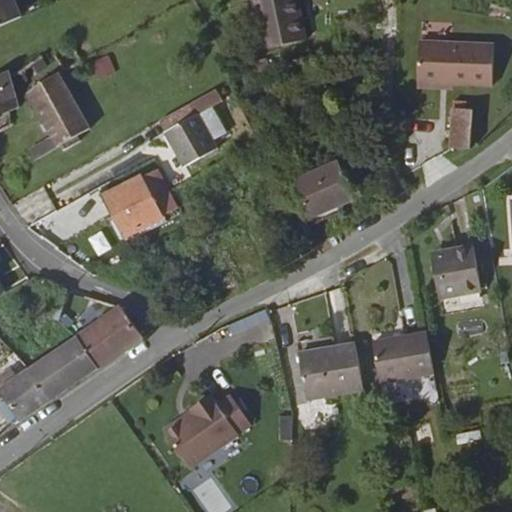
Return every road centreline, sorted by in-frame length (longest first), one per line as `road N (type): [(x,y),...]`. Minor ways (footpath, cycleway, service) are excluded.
road 1 (unclassified): [(511,135),(168,339)]
road 2 (residential): [(168,339),(136,305),(79,285),(25,250),(0,209)]
road 3 (unclassified): [(168,339),(0,450)]
